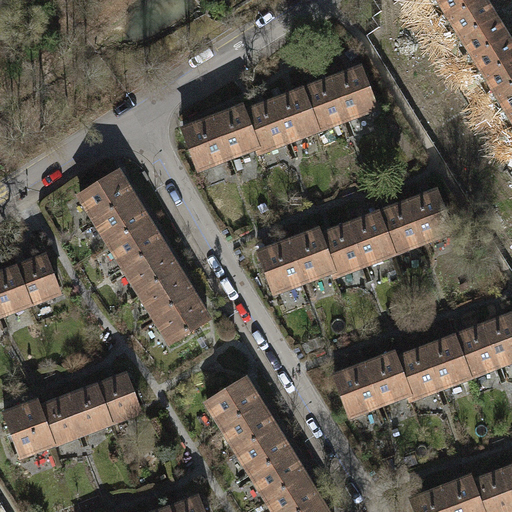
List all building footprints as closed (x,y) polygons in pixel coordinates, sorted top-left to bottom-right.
[(511,35),(491,0),(436,0),(511,129),(511,35)] [(361,70),(331,81),(346,119),(375,107),(361,70)] [(317,130),(346,119),(331,81),(302,92),(317,130)] [(302,92),(273,104),(287,141),(317,130),(302,92)] [(258,153),(287,141),(273,104),(246,114),(256,147),(258,153)] [(243,107),(212,120),(227,159),(256,147),(246,114),(243,107)] [(198,170),(227,159),(212,120),(183,131),(198,170)] [(77,196),(93,221),(130,199),(115,173),(77,196)] [(436,192),(407,203),(422,241),(451,230),(436,192)] [(93,221),(108,246),(145,223),(130,199),(93,221)] [(392,253),(422,241),(407,203),(377,215),(392,253)] [(377,215),(349,226),(363,264),(392,253),(377,215)] [(160,247),(145,223),(108,246),(123,270),(160,247)] [(333,275),(363,264),(349,226),(319,236),(332,270),(333,275)] [(317,231),(287,244),(302,281),(332,270),(319,236),(317,231)] [(273,292),(302,281),(287,244),(258,253),(273,292)] [(123,270),(137,293),(174,270),(160,247),(123,270)] [(14,269),(27,303),(55,293),(42,258),(14,269)] [(0,274),(0,313),(27,303),(14,269),(0,274)] [(137,293),(152,317),(189,295),(174,270),(137,293)] [(204,319),(189,295),(152,317),(167,342),(204,319)] [(511,314),(483,326),(497,365),(511,359),(511,314)] [(468,375),(497,365),(483,326),(453,336),(468,375)] [(453,336),(423,348),(438,387),(468,375),(453,336)] [(410,398),(438,387),(423,348),(395,359),(408,393),(410,398)] [(394,354),(363,365),(379,405),(408,393),(395,359),(394,354)] [(350,415),(379,405),(363,365),(335,376),(350,415)] [(94,386),(107,421),(135,410),(122,376),(94,386)] [(207,402),(223,427),(259,404),(243,379),(207,402)] [(65,397),(78,431),(107,421),(94,386),(65,397)] [(35,408),(48,442),(78,431),(65,397),(35,408)] [(48,442),(35,408),(33,402),(0,413),(0,414),(15,455),(48,442)] [(274,427),(259,404),(223,427),(238,450),(274,427)] [(290,453),(274,427),(238,450),(253,476),(290,453)] [(253,476),(268,501),(306,478),(290,453),(253,476)] [(511,468),(500,473),(511,504),(511,468)] [(511,511),(511,504),(500,473),(471,484),(482,511),(511,511)] [(268,501),(274,511),(303,511),(319,501),(306,478),(268,501)] [(469,478),(441,489),(449,511),(482,511),(471,484),(469,478)] [(415,511),(449,511),(441,489),(411,500),(415,511)] [(167,509),(167,511),(200,511),(195,499),(167,509)] [(325,511),(319,501),(303,511),(325,511)]
